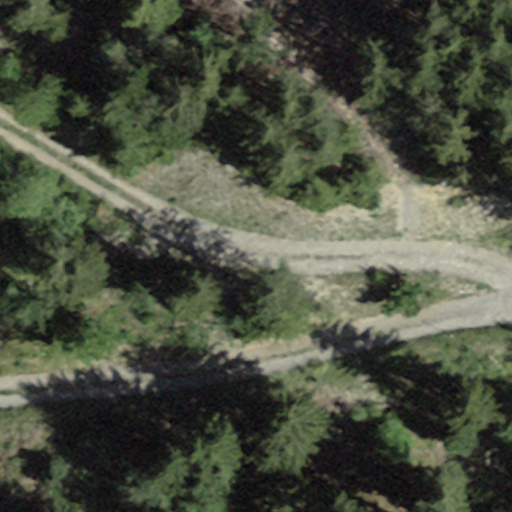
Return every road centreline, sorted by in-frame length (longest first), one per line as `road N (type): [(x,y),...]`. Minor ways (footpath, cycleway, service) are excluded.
road 1 (track): [(511,267),(275,262),(217,251),(164,229),(59,154),(0,126)]
road 2 (track): [(511,309),(195,382),(0,399)]
